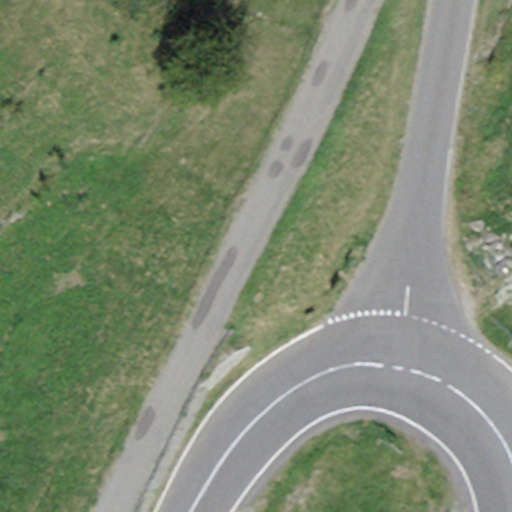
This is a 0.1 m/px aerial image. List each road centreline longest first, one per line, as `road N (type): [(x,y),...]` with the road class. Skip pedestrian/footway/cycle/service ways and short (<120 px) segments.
road 1 (unclassified): [(349,0),(281,171),(101,511)]
road 2 (unclassified): [(397,365),(454,0)]
road 3 (tertiary): [(397,365),(350,363),(293,387),(239,436),(190,511)]
road 4 (tertiary): [(511,454),(481,408),(457,389),(397,365)]
